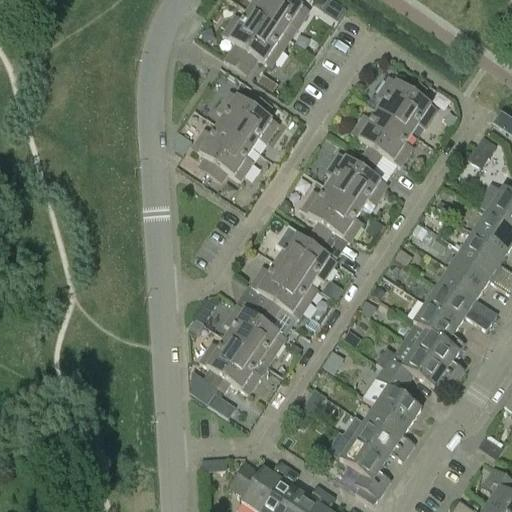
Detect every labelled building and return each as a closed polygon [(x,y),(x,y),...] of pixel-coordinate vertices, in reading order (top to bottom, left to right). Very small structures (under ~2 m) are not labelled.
[(265,28),(283,0),(248,0),(246,3),(253,7),(247,16),(265,28)] [(283,0),(265,28),(289,44),(308,16),(296,8),(301,0),(283,0)] [(234,21),(221,40),(234,48),(239,52),(233,61),(228,68),(235,72),(265,28),(247,16),(241,25),(234,21)] [(265,28),(235,72),(242,77),(246,70),(252,61),(257,64),(270,73),(289,44),(265,28)] [(277,88),(270,83),(264,91),(272,96),(277,88)] [(376,116),(394,127),(419,89),(412,85),(406,94),(388,83),(375,102),(382,107),(376,116)] [(394,127),(411,139),(417,130),(424,134),(437,115),(420,103),(426,94),(419,89),(394,127)] [(223,121),(217,130),(234,142),(260,104),(253,99),(247,109),(229,97),(216,117),(223,121)] [(260,104),(234,142),(252,154),(258,144),(265,149),(278,130),(260,118),(266,108),(260,104)] [(362,161),(368,165),(394,127),(376,116),(370,125),(363,120),(350,140),(368,151),(362,161)] [(442,124),(449,129),(455,121),(448,116),(442,124)] [(511,124),(500,117),(492,128),(511,141),(511,124)] [(394,127),(368,165),(375,170),(381,160),(399,172),(412,153),(405,148),(411,139),(394,127)] [(234,142),(217,130),(211,140),(204,135),(191,154),(209,166),(202,176),(209,180),(234,142)] [(234,142),(209,180),(216,184),(222,175),(240,187),(252,167),(246,163),(252,154),(234,142)] [(483,143),(475,153),(488,162),(495,151),(483,143)] [(326,192),(343,203),(368,165),(362,161),(355,170),(338,158),(325,178),(332,182),(326,192)] [(375,170),(368,165),(343,203),(361,215),(367,206),(374,210),(387,191),(369,179),(375,170)] [(484,205),(477,215),(485,220),(511,237),(511,184),(506,193),(503,192),(497,187),(494,191),(490,188),(481,202),(484,205)] [(224,188),(218,197),(228,204),(234,195),(224,188)] [(311,237),(318,241),(343,203),(326,192),(320,201),(313,196),(300,216),(318,227),(311,237)] [(343,203),(318,241),(324,246),(331,236),(348,248),(361,229),(354,224),(361,215),(343,203)] [(287,218),(290,213),(289,208),(284,204),(278,213),(287,218)] [(435,211),(446,218),(449,212),(439,205),(435,211)] [(506,260),(511,251),(511,237),(485,220),(473,238),(506,260)] [(422,243),(427,235),(417,229),(412,237),(422,243)] [(275,268),(292,279),(318,241),(311,237),(305,246),(287,235),(274,254),(281,259),(275,268)] [(511,278),(500,270),(506,260),(473,238),(461,255),(511,289),(511,278)] [(440,256),(446,247),(436,240),(430,250),(440,256)] [(324,246),(318,241),(292,279),(310,291),(316,282),(323,286),(336,267),(318,255),(324,246)] [(406,270),(412,262),(401,254),(395,263),(406,270)] [(510,299),(511,295),(511,289),(461,255),(449,273),(482,295),(489,285),(510,299)] [(260,313),(267,317),(292,279),(275,268),(269,277),(262,272),(249,292),(267,304),(260,313)] [(475,305),(482,295),(449,273),(437,291),(491,328),(496,320),(475,305)] [(267,317),(274,322),(280,313),(298,324),(317,296),(310,291),(292,279),(267,317)] [(321,298),(334,306),(341,295),(329,286),(321,298)] [(384,296),(376,291),(371,298),(379,303),(384,296)] [(486,336),(491,328),(437,291),(425,309),(458,331),(464,322),(486,336)] [(201,341),(229,307),(217,298),(190,331),(201,341)] [(365,305),(357,316),(368,322),(375,311),(365,305)] [(452,341),(458,331),(425,309),(412,329),(414,330),(457,358),(464,349),(452,341)] [(224,344),(242,355),(267,317),(260,313),(254,322),(237,311),(224,330),(231,334),(224,344)] [(274,322),(267,317),(242,355),(266,372),(285,343),(267,331),(274,322)] [(403,346),(413,354),(458,383),(464,374),(452,366),(457,358),(414,330),(403,346)] [(346,335),(340,344),(352,352),(358,343),(346,335)] [(210,389),(216,393),(242,355),(224,344),(218,353),(211,348),(198,368),(216,379),(210,389)] [(458,383),(413,354),(403,346),(394,359),(386,354),(375,370),(382,374),(406,390),(412,380),(433,394),(440,384),(452,392),(458,383)] [(242,355),(216,393),(223,398),(229,388),(247,400),(266,372),(242,355)] [(400,399),(406,390),(382,374),(363,402),(376,411),(408,432),(421,413),(400,399)] [(207,410),(216,416),(223,405),(214,399),(207,410)] [(511,418),(511,399),(503,413),(511,418)] [(402,441),(408,432),(376,411),(364,428),(408,458),(414,449),(402,441)] [(355,423),(343,440),(352,446),(352,447),(384,468),(390,459),(402,467),(408,458),(364,428),(364,429),(355,423)] [(339,437),(326,457),(360,479),(354,488),(359,492),(354,499),(373,511),(390,485),(378,477),(384,468),(352,447),(352,446),(343,440),(339,437)] [(502,454),(483,442),(477,452),(495,465),(502,454)] [(263,511),(289,474),(280,468),(272,480),(262,474),(259,479),(244,469),(229,492),(244,502),(240,507),(248,511),(263,511)] [(289,511),(299,498),(290,492),(298,480),(289,474),(263,511),(289,511)] [(511,498),(511,486),(494,474),(482,493),(493,501),(487,510),(489,511),(511,511),(511,499),(511,500),(511,498)] [(315,511),(325,498),(316,492),(308,504),(299,498),(289,511),(315,511)] [(328,511),(334,504),(325,498),(315,511),(328,511)]
